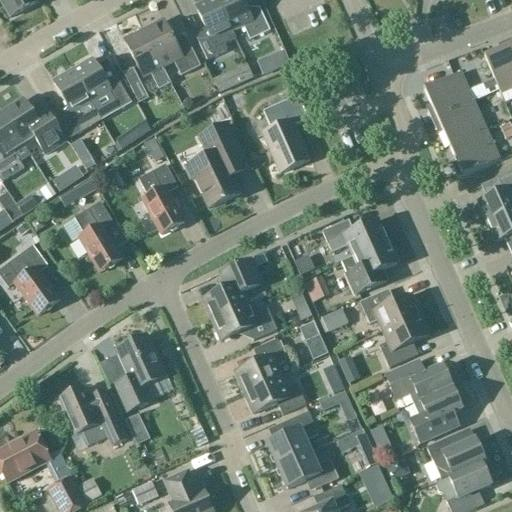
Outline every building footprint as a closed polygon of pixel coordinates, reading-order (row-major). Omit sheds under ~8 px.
[(0,0),(0,1),(11,21),(39,5),(36,0),(0,0)] [(216,0),(213,0),(195,8),(205,29),(196,39),(207,62),(227,53),(224,46),(236,41),(232,34),(216,0)] [(241,0),(216,0),(232,34),(244,29),(250,43),(270,33),(260,10),(249,15),(241,0)] [(174,64),(181,78),(201,68),(185,36),(174,42),(164,23),(144,33),(163,70),(174,64)] [(144,33),(125,43),(143,80),(151,76),(159,91),(171,85),(163,70),(144,33)] [(501,96),(511,91),(511,43),(511,42),(502,46),(504,51),(484,59),(501,96)] [(93,62),(73,73),(92,107),(103,100),(113,117),(132,106),(108,65),(98,71),(93,62)] [(354,71),(350,62),(345,65),(349,74),(354,71)] [(132,71),(124,75),(139,105),(148,100),(132,71)] [(73,73),(53,84),(67,109),(55,116),(70,142),(91,130),(87,123),(98,116),(92,107),(73,73)] [(428,114),(432,123),(474,105),(461,75),(424,92),(433,111),(428,114)] [(225,77),(214,82),(220,96),(231,91),(225,77)] [(271,132),(262,136),(280,177),(309,164),(294,129),(308,123),(298,99),(263,114),(271,132)] [(24,103),(4,116),(25,148),(35,141),(46,157),(66,144),(46,113),(35,120),(24,103)] [(441,130),(450,150),(487,133),(474,105),(432,123),(436,132),(441,130)] [(0,181),(2,185),(24,171),(20,165),(31,159),(25,148),(4,116),(0,118),(0,181)] [(505,141),(511,138),(511,131),(509,125),(500,130),(505,141)] [(228,126),(199,140),(208,159),(185,170),(191,181),(194,180),(208,211),(241,196),(233,179),(249,171),(228,126)] [(500,162),(487,133),(450,150),(458,169),(453,171),(458,181),(500,162)] [(165,159),(156,142),(145,147),(155,165),(165,159)] [(90,157),(80,163),(87,173),(96,167),(90,157)] [(166,168),(139,182),(148,200),(143,203),(162,238),(184,226),(168,196),(178,191),(166,168)] [(478,205),(487,225),(511,213),(511,174),(498,181),(504,194),(478,205)] [(91,181),(80,188),(74,191),(81,202),(97,192),(91,181)] [(17,208),(24,218),(37,209),(31,199),(17,208)] [(75,222),(62,229),(72,246),(80,241),(101,275),(122,262),(105,233),(114,228),(101,206),(75,222)] [(511,213),(487,225),(496,245),(511,238),(511,213)] [(332,255),(349,248),(355,260),(388,245),(378,223),(354,233),(349,223),(323,235),(332,255)] [(342,265),(356,298),(386,284),(382,274),(397,267),(388,245),(355,260),(342,265)] [(9,267),(0,273),(0,278),(9,290),(16,286),(40,318),(60,303),(40,276),(50,269),(34,248),(22,257),(9,267)] [(223,276),(229,291),(205,301),(215,322),(247,308),(251,306),(246,295),(265,286),(254,262),(223,276)] [(301,280),(310,307),(327,301),(317,274),(301,280)] [(370,327),(379,323),(384,334),(421,318),(411,297),(395,304),(390,292),(360,305),(370,327)] [(301,323),(312,318),(307,307),(296,312),(301,323)] [(252,320),(247,308),(215,322),(224,343),(251,331),(256,343),(278,333),(268,313),(252,320)] [(341,313),(323,321),(330,335),(347,327),(341,313)] [(419,358),(413,345),(430,338),(421,318),(384,334),(389,345),(380,349),(390,371),(419,358)] [(314,325),(300,331),(306,345),(320,338),(314,325)] [(129,382),(115,388),(127,416),(153,404),(146,389),(166,380),(147,338),(116,353),(129,382)] [(261,364),(238,375),(247,395),(280,381),(275,370),(284,366),(285,361),(283,355),(277,343),(256,352),(261,364)] [(410,399),(414,409),(453,391),(443,369),(421,379),(415,367),(386,380),(397,405),(410,399)] [(330,389),(333,397),(334,396),(344,392),(334,368),(323,373),(330,389)] [(357,373),(346,379),(347,381),(349,386),(361,381),(357,373)] [(280,405),(285,416),(306,407),(297,386),(284,391),(280,381),(247,395),(257,416),(280,405)] [(126,443),(104,394),(88,402),(83,391),(60,402),(76,437),(82,434),(89,449),(109,440),(113,449),(126,443)] [(462,413),(453,391),(414,409),(419,419),(410,423),(420,447),(445,436),(440,423),(462,413)] [(318,438),(313,426),(308,416),(286,426),(290,436),(267,447),(277,469),(311,454),(306,443),(318,438)] [(0,473),(7,487),(51,463),(36,435),(0,454),(0,473)] [(378,467),(364,436),(352,442),(366,472),(378,467)] [(449,442),(427,452),(432,463),(442,483),(449,481),(453,479),(482,467),(486,465),(476,443),(454,453),(449,442)] [(317,468),(311,454),(277,469),(288,492),(311,482),(316,492),(338,482),(330,463),(317,468)] [(408,473),(402,458),(384,466),(391,480),(408,473)] [(443,497),(448,507),(450,511),(468,511),(475,509),(470,498),(492,488),(482,467),(453,479),(449,481),(442,483),(438,485),(436,489),(440,496),(443,497)] [(189,474),(164,485),(173,505),(169,507),(170,511),(211,511),(203,492),(193,496),(191,490),(195,488),(189,474)] [(48,493),(58,511),(79,511),(86,509),(71,481),(48,493)] [(92,481),(79,488),(88,505),(102,498),(92,481)] [(132,493),(138,508),(158,500),(152,485),(132,493)] [(318,511),(340,511),(350,508),(341,489),(319,499),(323,510),(318,511)]
